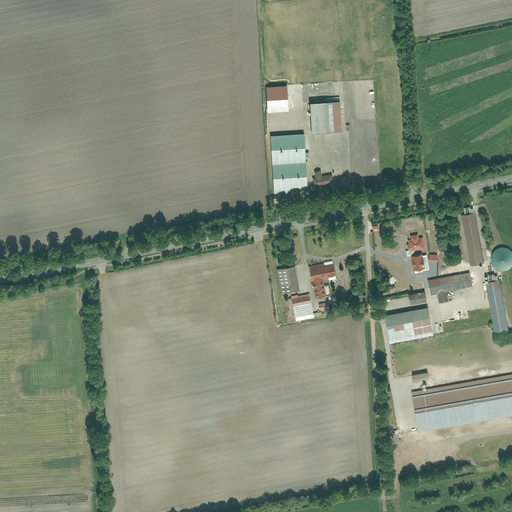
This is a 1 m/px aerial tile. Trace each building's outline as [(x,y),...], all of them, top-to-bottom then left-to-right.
[(266,88),(268,111),(288,109),(286,87),(266,88)] [(310,132),(342,130),(340,99),(308,101),(310,132)] [(272,193),(306,191),(303,132),(269,134),(272,193)] [(312,178),(314,186),(334,182),(332,174),(322,176),(321,171),(314,172),(315,177),(312,178)] [(469,264),(483,261),(474,211),(461,213),(469,264)] [(511,251),(510,250),(507,248),(503,247),(499,248),(496,249),(493,252),(492,256),(492,260),(493,264),(495,267),(498,269),(501,270),(505,270),(508,269),(511,267),(511,265),(511,251)] [(435,250),(409,255),(412,270),(427,267),(429,279),(427,279),(430,294),(437,293),(438,302),(448,300),(446,290),(471,285),(469,271),(440,277),(435,250)] [(308,265),(315,297),(326,294),(322,276),(334,274),(331,260),(308,265)] [(281,292),(299,289),(294,265),(276,269),(281,292)] [(485,281),(495,332),(508,330),(499,279),(485,281)] [(408,295),(410,304),(427,301),(425,291),(408,295)] [(309,294),(292,297),(295,317),(313,314),(309,294)] [(318,303),(320,309),(330,307),(328,301),(318,303)] [(433,334),(427,306),(383,314),(389,342),(433,334)] [(411,374),(413,381),(428,379),(427,371),(411,374)] [(511,372),(412,391),(419,431),(511,414),(511,372)]
